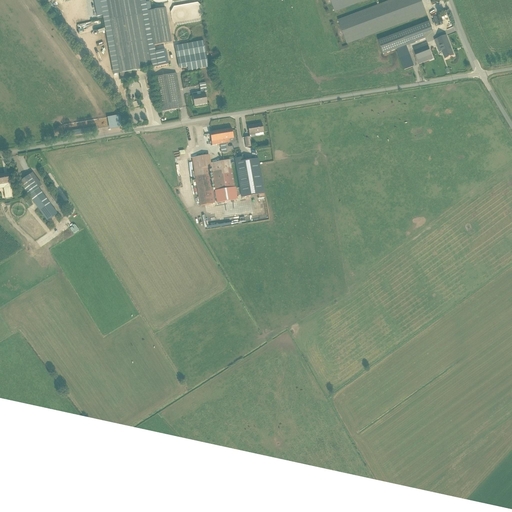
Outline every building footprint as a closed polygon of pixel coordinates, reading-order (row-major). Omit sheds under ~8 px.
[(172,6),(153,9),(151,0),(112,0),(124,71),(173,64),(171,48),(161,50),(160,43),(178,41),(172,6)] [(392,0),(337,21),(346,45),(428,15),(422,0),(328,0),(334,13),(369,0),(392,0)] [(52,7),(64,19),(69,14),(58,2),(52,7)] [(384,54),(425,39),(423,34),(433,31),(430,21),(379,39),(384,54)] [(98,30),(97,25),(89,27),(88,24),(83,26),(85,34),(98,30)] [(442,59),(453,55),(446,36),(435,39),(442,59)] [(107,55),(115,54),(113,37),(109,37),(110,46),(106,47),(107,55)] [(210,40),(181,44),(184,67),(193,66),(194,70),(214,67),(210,40)] [(437,49),(421,53),(424,64),(440,59),(437,49)] [(166,111),(189,107),(182,71),(159,76),(166,111)] [(193,106),(206,104),(204,92),(191,94),(193,106)] [(249,135),(264,134),(262,123),(247,125),(249,135)] [(233,141),(230,128),(209,132),(211,145),(233,141)] [(215,154),(198,156),(205,205),(244,199),(242,186),(240,186),(236,159),(216,162),(215,154)] [(25,180),(52,220),(66,211),(62,205),(60,207),(48,190),(50,188),(48,184),(45,186),(39,177),(41,175),(39,171),(25,180)] [(0,184),(8,183),(7,172),(0,173),(0,184)]
